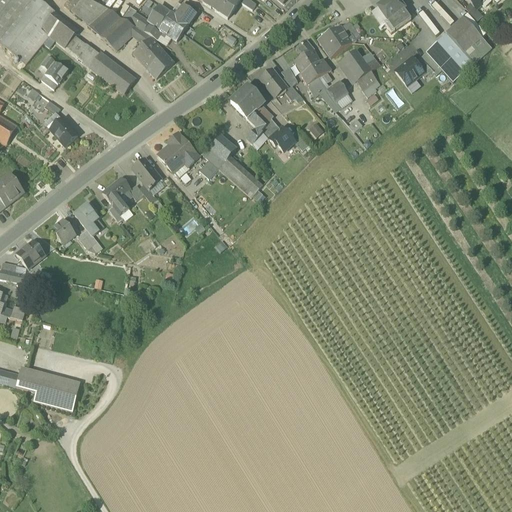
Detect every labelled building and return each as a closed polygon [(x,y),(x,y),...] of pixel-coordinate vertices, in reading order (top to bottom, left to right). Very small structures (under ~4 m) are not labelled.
[(55,15),(36,0),(34,0),(29,7),(0,43),(0,47),(25,68),(49,39),(41,32),(47,24),(53,16),(54,16),(55,15)] [(0,0),(0,43),(29,7),(20,0),(0,0)] [(71,0),(65,8),(71,14),(82,0),(71,0)] [(82,0),(71,14),(87,27),(105,11),(86,0),(82,0)] [(235,0),(205,0),(203,4),(227,21),(239,3),(239,2),(235,0)] [(239,3),(253,13),(257,7),(248,0),(235,0),(239,2),(239,3)] [(389,0),(377,9),(387,22),(387,23),(403,11),(404,11),(396,0),(389,0)] [(479,6),(484,0),(465,0),(465,1),(470,6),(476,12),(480,8),(479,6)] [(183,7),(196,16),(199,11),(186,2),(183,7)] [(178,4),(170,15),(175,18),(183,8),(178,4)] [(464,11),(477,24),(482,18),(476,12),(470,6),(464,11)] [(170,15),(164,24),(182,35),(188,28),(188,27),(196,16),(183,7),(183,8),(175,18),(170,15)] [(148,25),(158,32),(164,24),(170,15),(159,8),(148,24),(148,25)] [(381,27),(383,25),(387,22),(377,9),(371,13),(375,18),(381,27)] [(119,43),(127,35),(134,29),(105,11),(87,27),(87,28),(112,49),(119,43)] [(123,19),(129,23),(135,15),(129,11),(123,19)] [(387,23),(387,22),(383,25),(391,36),(400,29),(410,22),(403,11),(387,23)] [(129,23),(143,33),(148,25),(135,15),(129,23)] [(47,24),(55,28),(60,22),(54,16),(53,16),(47,24)] [(463,21),(426,55),(441,72),(453,85),(473,66),(464,56),(481,40),(463,21)] [(49,39),(65,51),(74,39),(77,35),(60,22),(55,28),(47,24),(41,32),(49,39)] [(177,43),(182,35),(164,24),(158,32),(176,44),(177,43)] [(340,30),(351,45),(356,41),(346,29),(350,25),(349,24),(340,30)] [(346,29),(356,41),(360,38),(350,25),(346,29)] [(144,34),(156,42),(160,35),(148,28),(144,34)] [(152,39),(134,29),(127,35),(139,41),(138,44),(143,47),(150,41),(151,41),(152,39)] [(330,59),(351,45),(340,30),(319,42),(330,59)] [(119,43),(123,46),(131,39),(138,44),(139,41),(127,35),(119,43)] [(156,42),(167,48),(171,42),(160,35),(156,42)] [(236,41),(229,36),(226,42),(233,47),(236,41)] [(65,51),(75,59),(86,47),(74,39),(65,51)] [(464,56),(473,66),(491,51),(481,40),(464,56)] [(133,56),(147,72),(165,56),(151,41),(150,41),(143,47),(133,56)] [(123,46),(119,43),(112,49),(116,53),(123,46)] [(294,64),(302,76),(319,64),(313,53),(314,52),(307,43),(300,48),(306,55),(294,64)] [(89,69),(98,57),(86,47),(75,59),(89,69)] [(377,83),(371,74),(361,62),(356,54),(341,64),(356,85),(362,93),(377,83)] [(370,55),(361,62),(371,74),(380,67),(370,55)] [(426,55),(420,60),(436,77),(441,72),(426,55)] [(89,69),(124,97),(135,83),(100,56),(98,57),(89,69)] [(173,66),(165,56),(147,72),(156,81),(173,66)] [(41,68),(48,73),(54,65),(55,65),(55,64),(48,59),(41,68)] [(422,77),(424,80),(432,73),(420,60),(414,64),(423,76),(422,77)] [(395,74),(407,89),(415,82),(422,77),(423,76),(414,64),(411,61),(395,74)] [(322,62),(319,64),(302,76),(300,76),(307,87),(312,84),(319,79),(327,75),(331,73),(322,62)] [(356,85),(341,64),(337,68),(352,88),(356,85)] [(67,75),(55,65),(54,65),(48,73),(45,77),(58,87),(67,75)] [(285,79),(284,80),(292,89),(297,84),(289,69),(281,74),(285,79)] [(266,88),(275,99),(283,93),(286,91),(280,83),(271,73),(260,82),(265,88),(266,88)] [(447,81),(441,74),(435,80),(441,87),(447,81)] [(332,82),(327,75),(319,79),(324,87),(332,82)] [(41,83),(54,93),(58,87),(45,77),(41,83)] [(322,88),(324,87),(319,79),(312,84),(314,88),(319,85),(322,88)] [(298,96),(292,89),(284,80),(280,83),(286,91),(283,93),(291,102),(298,96)] [(415,82),(407,89),(412,96),(420,89),(415,82)] [(380,87),(377,83),(362,93),(367,99),(377,92),(375,91),(380,87)] [(307,87),(315,100),(319,96),(320,97),(327,92),(324,87),(322,88),(319,85),(314,88),(312,84),(307,87)] [(320,97),(330,109),(335,105),(347,96),(339,84),(327,92),(320,97)] [(238,95),(255,112),(252,115),(253,116),(263,125),(265,128),(266,128),(266,127),(271,121),(273,119),(262,108),(264,106),(247,88),(238,95)] [(230,103),(247,121),(253,116),(252,115),(255,112),(238,95),(230,103)] [(352,103),(347,96),(335,105),(340,111),(352,103)] [(378,103),(374,96),(365,102),(370,109),(378,103)] [(44,110),(56,118),(60,112),(49,104),(44,110)] [(330,109),(335,115),(340,111),(335,105),(330,109)] [(263,125),(253,116),(247,121),(255,129),(257,131),(263,125)] [(0,143),(6,147),(16,129),(0,118),(0,143)] [(50,132),(64,149),(77,138),(62,121),(50,132)] [(262,136),(268,143),(269,142),(280,132),(271,121),(266,127),(266,128),(261,134),(262,136)] [(349,127),(353,133),(361,128),(356,121),(349,127)] [(316,140),(324,133),(316,124),(308,131),(316,140)] [(245,141),(252,147),(262,136),(261,134),(266,128),(265,128),(263,125),(257,131),(255,129),(245,141)] [(277,148),(283,154),(294,144),(295,144),(291,139),(286,134),(284,135),(281,131),(280,132),(269,142),(275,149),(277,148)] [(294,144),(302,153),(309,148),(297,134),(291,139),(295,144),(294,144)] [(218,171),(219,172),(230,159),(237,151),(220,136),(202,157),(208,163),(218,171)] [(159,157),(175,175),(185,165),(188,169),(199,159),(178,137),(170,144),(172,146),(159,157)] [(256,182),(230,159),(219,172),(245,195),(256,182)] [(145,187),(149,193),(149,192),(161,183),(144,162),(132,171),(145,187)] [(199,173),(209,182),(218,171),(208,163),(199,173)] [(0,201),(5,208),(15,200),(16,200),(23,195),(10,177),(2,183),(3,184),(0,187),(0,201)] [(117,184),(108,191),(117,203),(120,201),(124,198),(127,202),(132,198),(129,194),(130,193),(130,192),(122,182),(118,185),(117,184)] [(262,188),(256,182),(245,195),(251,200),(262,188)] [(145,187),(139,191),(144,197),(152,207),(158,203),(149,192),(149,193),(145,187)] [(136,204),(144,197),(139,191),(136,188),(130,192),(130,193),(129,194),(132,198),(136,204)] [(123,205),(120,201),(117,203),(108,191),(108,190),(102,195),(102,196),(113,209),(120,218),(121,218),(129,212),(123,205)] [(88,233),(92,238),(98,234),(92,226),(98,222),(87,208),(75,217),(88,233)] [(108,213),(118,225),(123,221),(121,218),(120,218),(113,209),(108,213)] [(51,233),(61,245),(62,244),(67,240),(69,242),(76,237),(64,223),(51,233)] [(88,233),(82,237),(92,248),(97,244),(92,238),(88,233)] [(87,252),(92,248),(82,237),(78,240),(87,252)] [(16,256),(26,269),(36,261),(38,263),(45,258),(34,243),(16,256)] [(102,252),(97,244),(92,248),(97,255),(97,256),(102,252)] [(28,271),(38,263),(36,261),(26,269),(28,271)] [(2,265),(1,272),(15,275),(16,268),(2,265)] [(26,271),(16,268),(15,275),(25,277),(26,271)] [(32,291),(34,279),(25,277),(15,275),(1,272),(0,273),(0,281),(17,286),(17,287),(32,291)] [(176,277),(166,275),(165,285),(174,287),(176,277)] [(96,281),(94,291),(101,292),(103,283),(96,281)] [(0,316),(4,318),(4,319),(6,319),(16,322),(22,324),(25,313),(2,305),(0,304),(0,316)] [(16,344),(22,324),(16,322),(10,343),(16,344)] [(21,371),(19,380),(16,391),(36,396),(42,376),(21,371)] [(0,386),(16,391),(19,380),(0,374),(0,386)] [(80,386),(42,376),(36,396),(34,404),(73,414),(80,386)]
